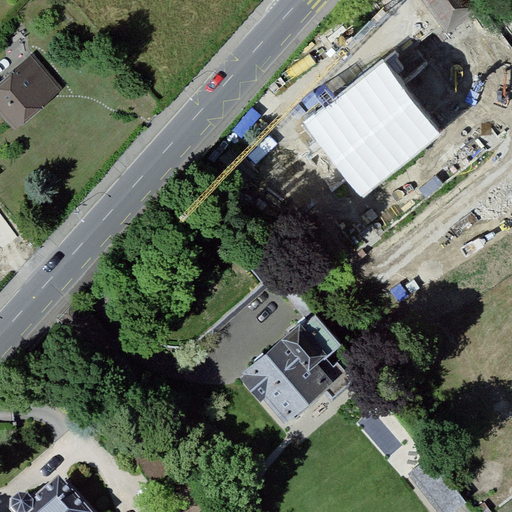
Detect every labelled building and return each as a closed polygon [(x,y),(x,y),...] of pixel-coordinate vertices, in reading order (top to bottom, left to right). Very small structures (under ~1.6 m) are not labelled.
[(417,0),(444,36),(475,13),(465,0),(417,0)] [(61,89),(27,53),(0,78),(0,109),(19,129),(61,89)] [(390,67),(317,130),(326,141),(299,164),(330,200),(354,180),(358,184),(434,119),(432,116),(452,99),(422,63),(402,81),(390,67)] [(296,325),(238,375),(281,424),(339,374),(296,325)] [(137,383),(111,353),(94,368),(119,398),(137,383)] [(76,511),(55,487),(27,511),(23,506),(14,506),(7,511),(76,511)]
